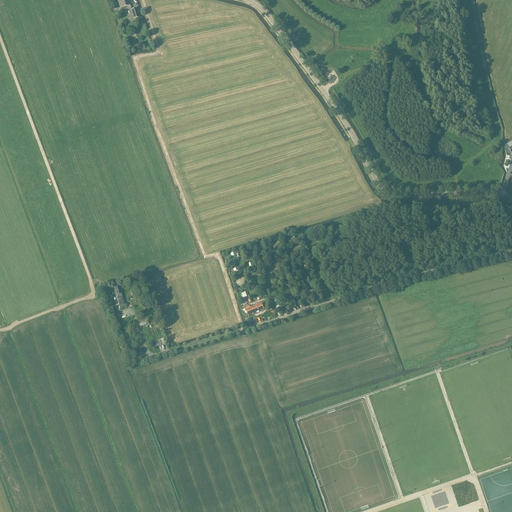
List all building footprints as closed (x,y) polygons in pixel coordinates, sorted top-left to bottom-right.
[(117,0),(120,9),(130,6),(128,0),(117,0)] [(297,239),(293,236),(288,240),(291,244),(297,239)] [(282,245),(278,241),(272,246),(276,250),(282,245)] [(119,286),(114,287),(118,303),(120,309),(125,307),(123,301),(120,293),(122,293),(119,286)] [(250,307),(245,308),(249,316),(253,315),(253,313),(264,309),(262,303),(250,308),(250,307)]
